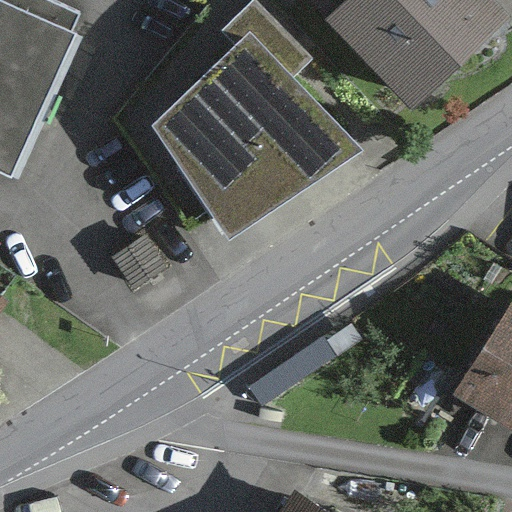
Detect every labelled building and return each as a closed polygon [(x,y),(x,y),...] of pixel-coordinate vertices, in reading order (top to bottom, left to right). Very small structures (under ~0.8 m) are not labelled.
[(0,0),(0,147),(20,156),(91,5),(80,0),(0,0)] [(346,0),(423,82),(507,3),(504,0),(346,0)] [(262,54),(173,109),(228,196),(316,141),(262,54)] [(511,291),(454,377),(511,416),(511,291)] [(335,511),(288,483),(270,511),(335,511)]
